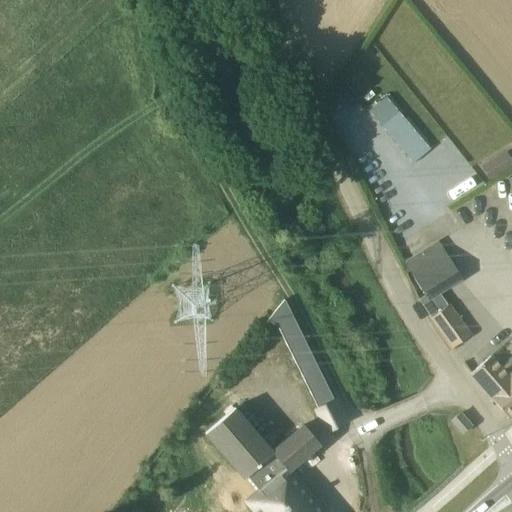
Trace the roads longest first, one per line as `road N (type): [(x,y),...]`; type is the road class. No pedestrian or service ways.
road 1 (track): [(147,0),(244,231),(344,400)]
road 2 (track): [(407,305),(259,0)]
road 3 (unclassified): [(461,388),(361,429),(344,400)]
